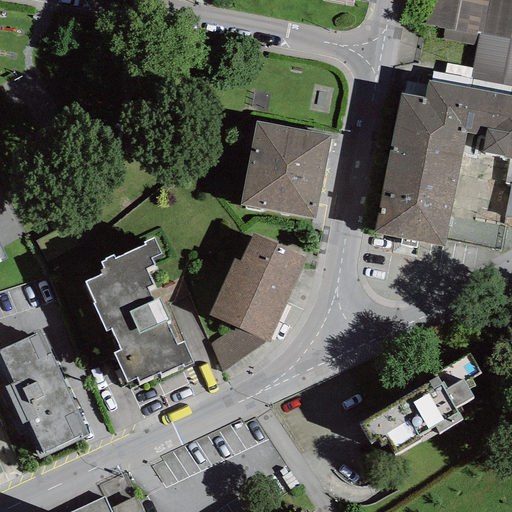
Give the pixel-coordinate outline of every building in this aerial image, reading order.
[(454,31),(454,28),(459,0),(438,0),(433,27),(454,31)] [(482,33),(488,0),(459,0),(454,28),(478,32),(482,33)] [(511,39),(511,0),(488,0),(482,33),(511,39)] [(511,86),(511,39),(482,33),(478,32),(469,78),(511,86)] [(511,159),(511,97),(428,81),(424,98),(400,93),(373,232),(443,246),(466,132),(485,136),(481,154),(511,159)] [(331,135),(256,121),(240,205),(316,219),(331,135)] [(307,258),(253,233),(240,262),(234,259),(208,315),(236,328),(265,341),(268,343),(307,258)] [(106,260),(101,262),(103,268),(99,270),(100,273),(85,281),(95,303),(93,304),(106,331),(110,329),(120,350),(114,353),(127,382),(137,378),(139,382),(159,373),(160,375),(183,364),(184,367),(193,363),(183,342),(177,345),(166,322),(170,320),(159,297),(153,300),(147,288),(154,285),(146,269),(155,264),(151,257),(161,252),(154,237),(144,242),(145,245),(115,260),(113,255),(105,259),(106,260)] [(221,372),(265,341),(236,328),(209,343),(221,372)] [(40,329),(0,347),(0,356),(13,383),(5,387),(24,427),(28,425),(43,457),(90,435),(40,329)] [(428,383),(358,423),(371,444),(376,441),(380,448),(387,444),(394,455),(420,440),(418,436),(434,427),(438,433),(462,419),(456,408),(472,398),(462,380),(447,389),(443,382),(440,384),(436,377),(428,381),(428,383)] [(118,511),(153,511),(139,488),(113,502),(118,511)]
